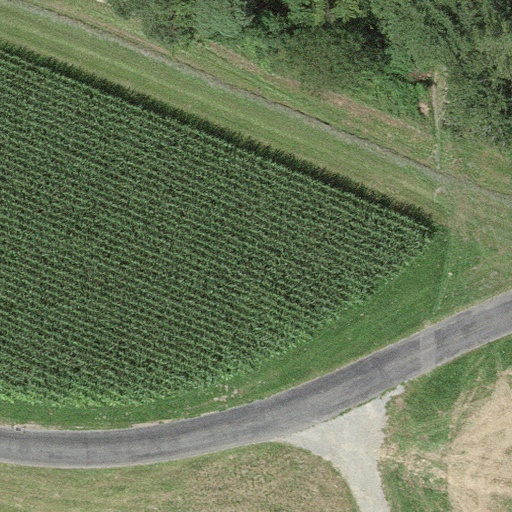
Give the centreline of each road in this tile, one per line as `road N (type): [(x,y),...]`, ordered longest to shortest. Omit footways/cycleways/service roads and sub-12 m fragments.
road 1 (unclassified): [(0,442),(185,443),(340,398),(511,315)]
road 2 (track): [(379,511),(340,398)]
